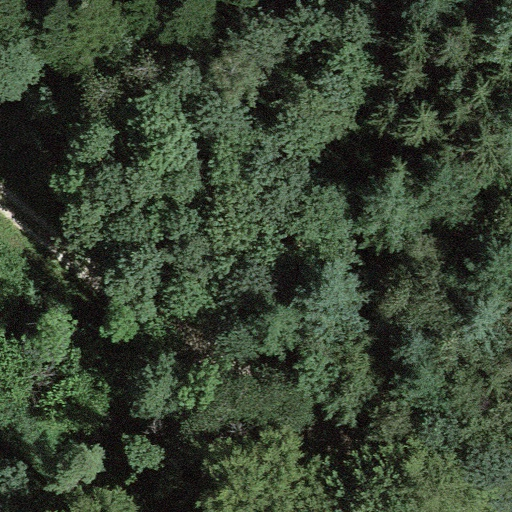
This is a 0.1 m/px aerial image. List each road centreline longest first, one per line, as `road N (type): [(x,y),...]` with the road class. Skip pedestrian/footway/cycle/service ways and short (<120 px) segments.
road 1 (track): [(181,348),(443,511)]
road 2 (track): [(0,198),(181,348)]
